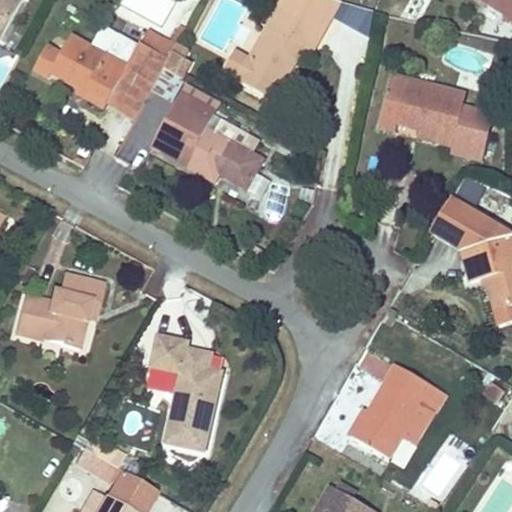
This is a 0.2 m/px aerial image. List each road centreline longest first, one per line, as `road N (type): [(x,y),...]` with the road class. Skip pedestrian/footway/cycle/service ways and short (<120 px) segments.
road 1 (residential): [(274,292),(0,142)]
road 2 (residential): [(317,350),(363,315),(384,280),(373,244),(337,228),(308,238),(274,292)]
road 3 (residential): [(234,511),(314,375),(317,350)]
